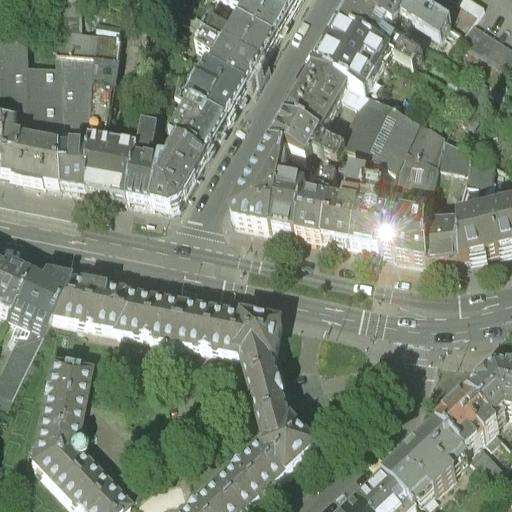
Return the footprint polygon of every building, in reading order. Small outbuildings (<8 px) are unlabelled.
[(54,0),(56,39),(76,41),(75,0),(54,0)] [(289,27),(242,0),(214,0),(214,1),(246,19),(240,29),(276,50),(289,27)] [(242,0),(289,27),(304,2),(300,0),(242,0)] [(399,0),(360,0),(354,11),(394,35),(404,40),(411,28),(419,13),(411,7),(399,0)] [(470,3),(465,0),(459,0),(455,7),(477,21),(483,11),(470,3)] [(354,11),(341,33),(389,61),(414,75),(421,62),(390,44),(394,35),(354,11)] [(450,32),(419,13),(411,28),(441,47),(450,32)] [(203,40),(204,41),(262,75),(276,50),(240,29),(233,40),(210,27),(203,40)] [(511,54),(471,28),(459,47),(511,81),(511,54)] [(341,33),(315,78),(348,95),(365,104),(389,61),(341,33)] [(56,39),(57,65),(118,71),(123,37),(99,34),(98,44),(76,41),(56,39)] [(218,67),(212,78),(248,99),(262,75),(204,41),(197,55),(218,67)] [(29,48),(0,48),(0,132),(13,132),(15,145),(60,156),(88,157),(88,147),(106,151),(118,71),(57,65),(57,64),(57,67),(56,68),(56,77),(29,77),(29,48)] [(179,87),(176,103),(188,110),(228,135),(248,99),(212,78),(208,76),(196,96),(179,86),(179,87)] [(290,121),(286,128),(320,145),(324,138),(342,107),(348,95),(315,78),(302,100),(290,121)] [(474,89),(463,83),(454,98),(466,105),(474,89)] [(486,88),(477,83),(474,89),(466,105),(465,108),(482,118),(483,119),(485,115),(488,117),(497,103),(482,94),(486,88)] [(365,104),(348,95),(342,107),(359,116),(365,104)] [(344,157),(368,168),(397,182),(405,159),(418,131),(365,104),(359,116),(341,155),(344,157)] [(482,118),(465,108),(456,125),(474,134),(482,118)] [(190,117),(172,149),(179,153),(207,169),(225,140),(228,135),(188,110),(186,114),(187,115),(190,117)] [(286,128),(272,153),(287,160),(307,170),(313,159),(321,145),(320,145),(286,128)] [(144,130),(138,157),(128,210),(137,213),(152,216),(161,173),(150,171),(158,133),(144,130)] [(418,131),(405,159),(437,174),(438,173),(444,144),(419,130),(418,131)] [(0,132),(0,184),(24,190),(44,194),(62,197),(60,156),(15,145),(13,132),(0,132)] [(444,144),(438,173),(469,179),(472,159),(444,144)] [(321,145),(313,159),(337,170),(344,157),(341,155),(321,145)] [(121,209),(128,210),(138,157),(132,156),(106,151),(88,147),(88,157),(87,202),(121,209)] [(161,173),(152,216),(159,218),(171,220),(175,218),(179,216),(207,169),(179,153),(168,172),(161,172),(161,173)] [(237,233),(270,239),(284,171),(287,160),(272,153),(232,222),(234,227),(237,233)] [(79,201),(87,202),(88,157),(60,156),(62,197),(79,201)] [(405,159),(397,182),(391,209),(388,224),(379,262),(427,271),(425,231),(437,174),(405,159)] [(472,159),(469,179),(466,193),(478,195),(492,188),(495,171),(472,159)] [(368,168),(366,178),(351,256),(361,258),(379,262),(388,224),(375,221),(378,206),(391,209),(397,182),(368,168)] [(292,172),(284,171),(270,239),(282,242),(297,245),(305,205),(307,196),(298,194),(298,187),(289,185),(292,172)] [(342,212),(331,210),(323,250),(343,254),(351,256),(366,178),(351,174),(342,212)] [(317,208),(305,205),(297,245),(317,249),(323,250),(331,210),(337,183),(322,180),(317,208)] [(466,193),(458,226),(472,222),(478,195),(466,193)] [(458,226),(457,230),(459,267),(487,262),(505,258),(511,256),(511,212),(497,216),(472,222),(458,226)] [(457,230),(425,231),(427,271),(459,267),(457,230)] [(2,271),(0,270),(0,296),(13,270),(8,269),(3,269),(2,271)] [(31,278),(13,270),(0,296),(0,319),(15,333),(37,294),(31,278)] [(41,285),(37,294),(15,333),(18,346),(0,384),(0,417),(4,420),(49,327),(67,291),(48,286),(41,285)] [(49,327),(119,341),(126,304),(126,302),(98,296),(67,291),(49,327)] [(151,309),(126,304),(119,341),(118,343),(177,355),(185,316),(151,309)] [(210,320),(185,316),(177,355),(236,366),(244,327),(210,320)] [(244,325),(244,327),(236,366),(239,367),(242,367),(248,391),(279,382),(275,369),(282,332),(260,328),(244,325)] [(142,372),(125,368),(122,381),(139,385),(142,372)] [(50,372),(38,432),(77,440),(84,409),(89,380),(50,372)] [(494,378),(468,403),(495,431),(507,420),(511,420),(511,379),(500,376),(494,378)] [(284,398),(279,382),(248,391),(253,408),(264,448),(263,450),(260,452),(288,481),(289,483),(317,456),(292,429),(284,398)] [(468,403),(437,431),(468,464),(481,453),(486,448),(496,439),(495,438),(498,435),(495,431),(468,403)] [(437,431),(384,481),(413,511),(417,511),(432,499),(436,503),(456,484),(452,480),(469,464),(468,464),(437,431)] [(75,450),(77,440),(38,432),(31,464),(34,475),(57,500),(87,473),(80,465),(83,463),(84,459),(84,455),(82,453),(79,450),(75,450)] [(501,444),(496,439),(486,448),(491,454),(501,444)] [(254,511),(266,502),(288,481),(260,452),(238,473),(217,493),(234,511),(254,511)] [(504,478),(481,453),(468,464),(469,464),(494,492),(504,478)] [(122,511),(105,493),(87,473),(57,500),(68,511),(122,511)] [(413,511),(384,481),(358,505),(364,511),(413,511)] [(234,511),(217,493),(195,511),(234,511)]
